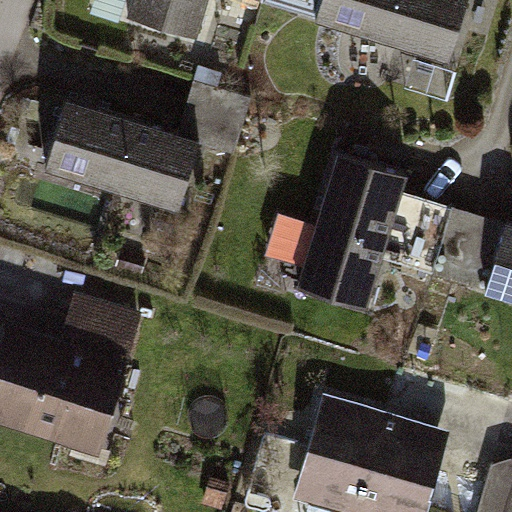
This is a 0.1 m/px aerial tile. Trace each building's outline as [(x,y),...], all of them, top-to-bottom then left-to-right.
[(133,0),(130,12),(197,33),(207,0),(133,0)] [(265,0),(451,57),(468,0),(265,0)] [(179,132),(68,98),(48,164),(181,205),(201,140),(236,151),(253,96),(195,78),(179,132)] [(367,304),(382,255),(402,188),(408,170),(342,150),(300,283),(367,304)] [(455,205),(402,188),(382,255),(435,271),(455,205)] [(435,271),(487,287),(508,220),(455,205),(435,271)] [(511,221),(508,220),(487,287),(511,294),(511,221)] [(10,326),(0,358),(0,387),(36,399),(33,411),(65,421),(61,433),(98,444),(123,364),(139,313),(85,296),(70,344),(10,326)] [(404,420),(330,399),(326,399),(322,401),(310,444),(320,448),(310,487),(310,491),(313,494),(359,507),(357,511),(426,511),(441,461),(404,450),(410,427),(408,422),(404,420)] [(511,511),(511,468),(494,463),(479,511),(511,511)] [(270,496),(268,495),(254,491),(251,490),(249,492),(248,495),(248,500),(248,503),(251,506),(261,509),(266,509),(269,508),(271,506),(272,504),(272,501),(271,498),(270,496)]
